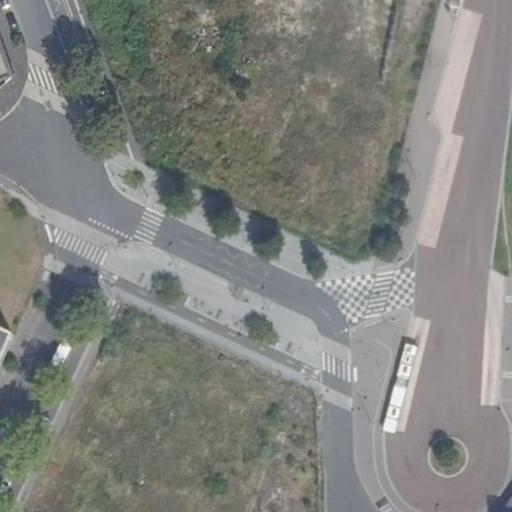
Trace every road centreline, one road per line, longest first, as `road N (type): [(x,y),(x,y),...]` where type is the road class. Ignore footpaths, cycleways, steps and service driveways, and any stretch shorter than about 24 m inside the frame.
road 1 (unclassified): [(0,425),(75,254),(85,217),(74,193)]
road 2 (unclassified): [(74,193),(57,81),(26,0)]
